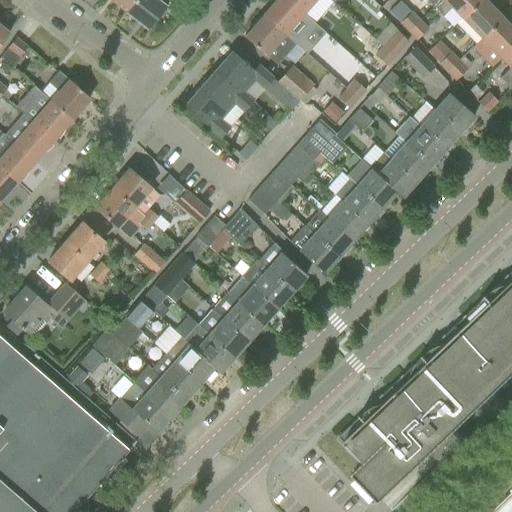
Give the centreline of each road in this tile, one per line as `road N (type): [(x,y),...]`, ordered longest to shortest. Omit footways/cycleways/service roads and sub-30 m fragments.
road 1 (tertiary): [(511,159),(145,511)]
road 2 (tertiary): [(202,511),(511,211)]
road 3 (residential): [(0,262),(149,87)]
road 4 (residential): [(149,87),(47,0)]
